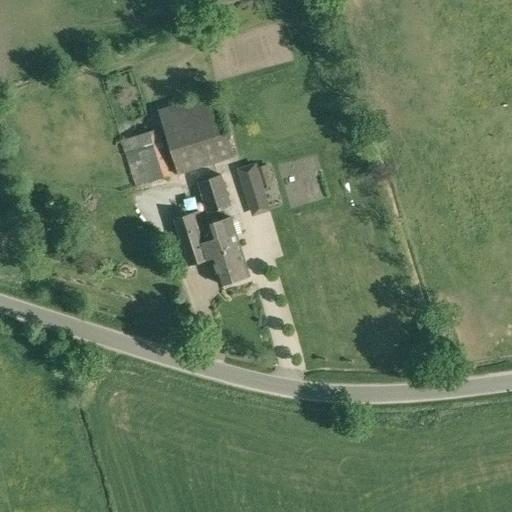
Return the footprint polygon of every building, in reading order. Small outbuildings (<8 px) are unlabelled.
[(237,155),(218,94),(158,113),(178,174),(237,155)] [(173,174),(159,128),(121,141),(136,187),(173,174)] [(274,182),(268,163),(258,167),(264,186),(274,182)] [(232,205),(222,174),(197,182),(207,213),(232,205)] [(249,274),(230,213),(202,222),(199,211),(174,219),(189,265),(211,257),(220,284),(249,274)]
